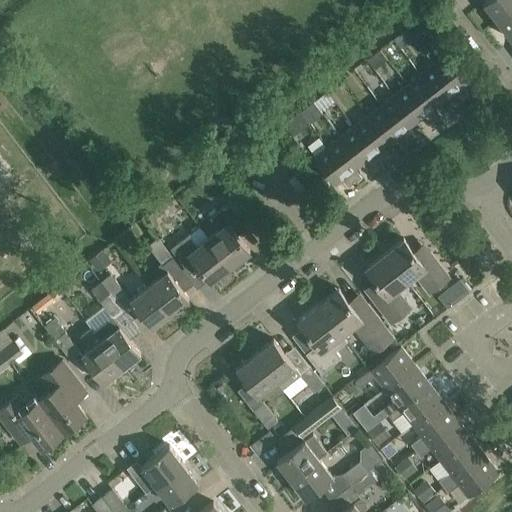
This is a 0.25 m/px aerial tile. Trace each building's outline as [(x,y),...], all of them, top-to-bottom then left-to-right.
[(499,20),(511,9),(511,0),(486,0),(484,2),(499,20)] [(511,9),(499,20),(511,37),(511,9)] [(447,53),(433,63),(461,99),(469,94),(462,85),(468,80),(447,53)] [(433,63),(421,73),(442,100),(448,96),(455,105),(461,99),(433,63)] [(421,73),(407,83),(435,120),(443,114),(436,105),(442,100),(421,73)] [(407,83),(394,94),(415,121),(421,116),(428,125),(435,120),(407,83)] [(394,94),(381,104),(409,140),(416,135),(409,126),(415,121),(394,94)] [(381,104),(368,114),(389,142),(394,137),(401,146),(409,140),(381,104)] [(389,142),(368,114),(354,125),(383,161),(390,155),(382,146),(389,142)] [(383,161),(354,125),(341,135),(362,162),(368,158),(375,167),(383,161)] [(362,162),(341,135),(328,145),(356,181),(363,176),(356,167),(362,162)] [(356,181),(328,145),(314,156),(335,183),(342,178),(349,187),(356,181)] [(172,197),(167,199),(165,204),(167,209),(172,211),(177,209),(179,204),(177,199),(172,197)] [(209,237),(231,266),(250,250),(235,231),(245,223),(229,203),(211,217),(220,229),(209,237)] [(473,246),(485,235),(473,223),(461,234),(473,246)] [(231,266),(209,237),(199,245),(189,233),(171,247),(185,265),(182,268),(194,283),(197,288),(209,279),(211,281),(231,266)] [(157,277),(149,284),(170,312),(189,297),(184,291),(172,276),(182,268),(157,236),(147,244),(161,262),(151,269),(157,277)] [(404,237),(385,252),(407,279),(414,274),(421,283),(432,275),(440,285),(451,276),(430,248),(420,257),(413,248),(404,237)] [(109,257),(102,249),(90,259),(96,267),(109,257)] [(385,252),(366,267),(375,278),(382,287),(371,297),(391,323),(402,314),(394,304),(404,296),(397,287),(407,279),(385,252)] [(116,300),(125,292),(111,273),(108,275),(100,281),(116,300)] [(461,278),(452,285),(461,297),(470,290),(461,278)] [(91,326),(122,367),(142,352),(131,338),(122,327),(132,319),(116,300),(100,281),(91,288),(113,316),(95,330),(91,326)] [(170,312),(149,284),(130,298),(141,312),(152,326),(170,312)] [(318,304),(342,334),(353,326),(374,353),(395,336),(367,300),(356,309),(339,288),(318,304)] [(35,310),(40,317),(67,296),(61,289),(35,310)] [(342,334),(318,304),(298,320),(317,344),(306,353),(321,372),(341,356),(336,350),(347,341),(342,334)] [(45,325),(70,358),(81,350),(55,317),(45,325)] [(122,367),(91,326),(80,334),(91,348),(82,355),(103,382),(122,367)] [(0,338),(0,346),(11,361),(15,358),(19,363),(32,352),(20,336),(16,339),(15,338),(13,339),(8,332),(0,338)] [(255,353),(283,390),(285,389),(284,388),(294,380),(288,372),(295,367),(273,339),(255,353)] [(385,388),(415,364),(401,345),(370,369),(355,380),(360,387),(375,376),(385,388)] [(0,369),(11,361),(0,346),(0,369)] [(283,390),(255,353),(236,368),(257,396),(266,389),(273,399),(283,390)] [(72,394),(85,385),(63,357),(38,376),(50,391),(40,398),(65,429),(87,412),(77,399),(72,394)] [(415,364),(385,388),(394,399),(384,407),(388,414),(429,381),(415,364)] [(300,373),(315,391),(325,383),(310,365),(300,373)] [(429,381),(388,414),(393,419),(403,411),(412,424),(443,399),(429,381)] [(65,429),(40,398),(29,407),(20,394),(0,409),(0,413),(22,442),(32,434),(42,447),(65,429)] [(294,425),(303,437),(342,406),(333,395),(294,425)] [(443,399),(412,424),(421,435),(412,443),(416,449),(457,417),(443,399)] [(253,409),(267,427),(276,420),(262,402),(253,409)] [(376,422),(388,413),(384,407),(372,416),(367,410),(357,417),(366,430),(376,422)] [(457,417),(416,449),(421,455),(431,447),(440,459),(471,435),(457,417)] [(390,434),(380,421),(367,430),(377,444),(390,434)] [(257,453),(278,437),(271,428),(251,445),(257,453)] [(305,439),(289,451),(277,460),(292,480),(320,458),(319,457),(328,451),(313,432),(304,439),(305,439)] [(471,435),(440,459),(449,471),(439,479),(444,485),(485,453),(471,435)] [(156,484),(184,462),(170,444),(142,465),(156,484)] [(485,453),(444,485),(449,491),(459,484),(469,496),(500,472),(485,453)] [(334,476),(333,475),(320,458),(292,480),(306,498),(334,476)] [(405,478),(414,471),(404,458),(395,466),(405,478)] [(361,459),(342,473),(351,484),(370,470),(364,463),(361,459)] [(184,462),(156,484),(171,503),(199,482),(184,462)] [(377,478),(370,470),(351,484),(358,493),(377,478)] [(427,482),(414,492),(422,502),(434,492),(427,482)] [(103,496),(114,511),(119,511),(127,506),(113,488),(103,496)] [(144,511),(150,511),(158,497),(142,489),(134,507),(144,511)] [(425,503),(431,511),(448,511),(451,510),(438,493),(425,503)] [(114,511),(103,496),(93,504),(98,511),(114,511)] [(222,511),(214,501),(199,511),(222,511)] [(341,511),(361,511),(360,510),(354,502),(341,511)]
